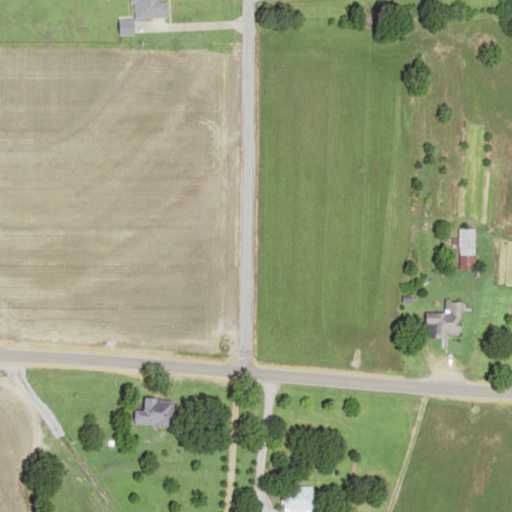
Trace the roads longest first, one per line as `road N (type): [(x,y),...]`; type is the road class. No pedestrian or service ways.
road 1 (residential): [(511,377),(0,364)]
road 2 (residential): [(259,370),(249,0)]
